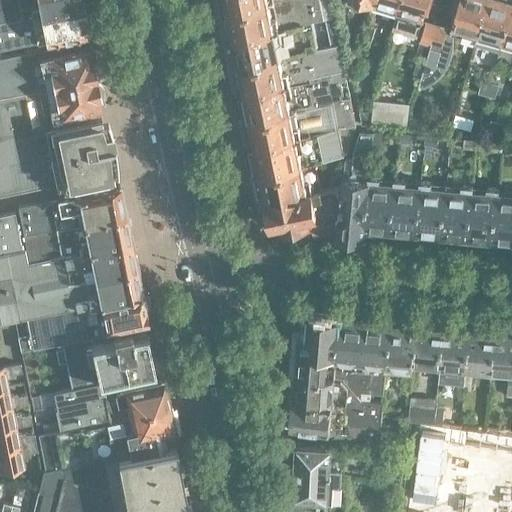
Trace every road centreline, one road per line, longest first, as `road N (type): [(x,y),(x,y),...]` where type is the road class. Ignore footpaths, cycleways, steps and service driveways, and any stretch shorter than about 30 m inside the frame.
road 1 (unclassified): [(511,287),(193,260)]
road 2 (tertiary): [(193,260),(140,0)]
road 3 (tertiary): [(244,511),(234,411),(193,260)]
